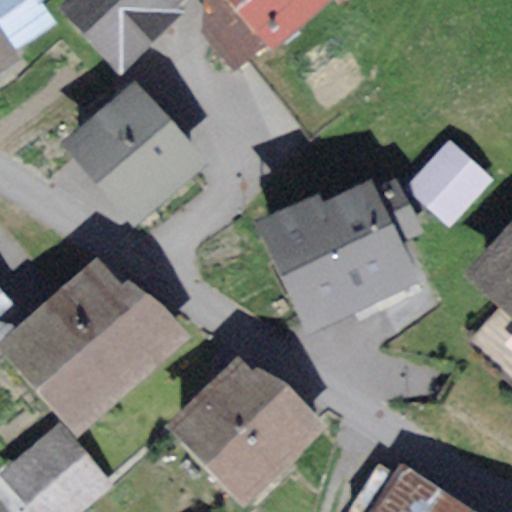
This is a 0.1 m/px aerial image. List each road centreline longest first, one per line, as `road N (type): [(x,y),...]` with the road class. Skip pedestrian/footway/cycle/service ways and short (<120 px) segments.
road 1 (residential): [(511,502),(156,270)]
road 2 (residential): [(188,0),(169,54),(252,179),(156,270)]
road 3 (residential): [(156,270),(0,173)]
